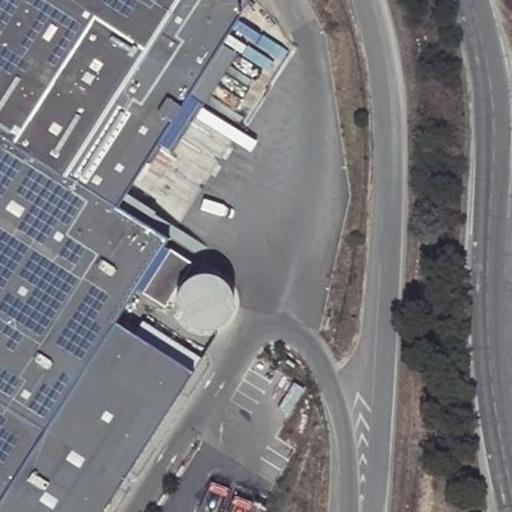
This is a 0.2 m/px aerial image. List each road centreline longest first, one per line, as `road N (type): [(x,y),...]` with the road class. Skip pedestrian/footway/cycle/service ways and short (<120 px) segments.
road 1 (trunk): [(366,0),(388,118),(372,511)]
road 2 (secondary): [(472,0),(489,71),(500,229)]
road 3 (secondary): [(500,229),(497,317),(511,449)]
